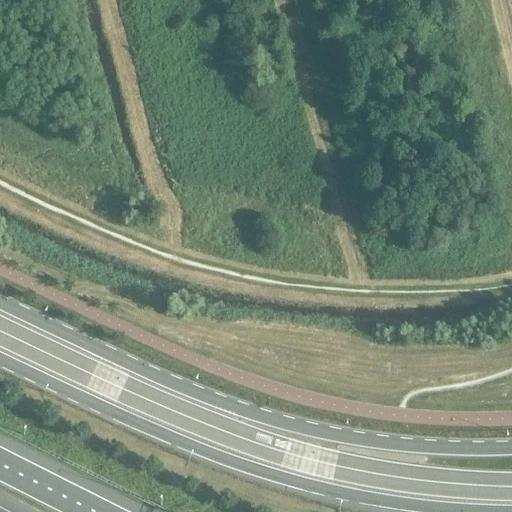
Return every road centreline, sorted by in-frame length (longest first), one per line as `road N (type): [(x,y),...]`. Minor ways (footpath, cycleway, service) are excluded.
road 1 (secondary): [(511,449),(366,442),(265,420),(0,304)]
road 2 (secondary): [(0,359),(247,468),(323,490),(471,511)]
